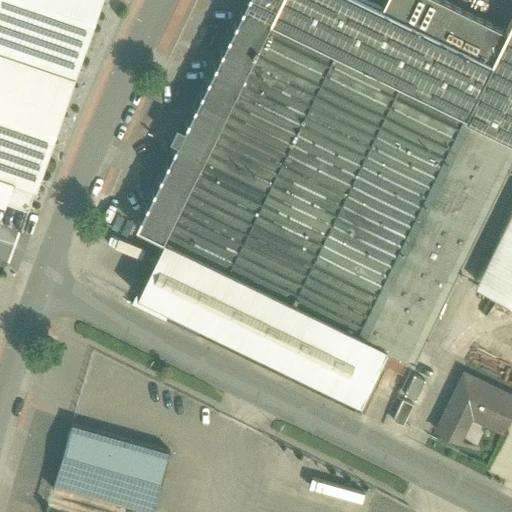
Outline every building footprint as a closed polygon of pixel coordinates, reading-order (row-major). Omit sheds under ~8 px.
[(100,0),(0,0),(0,175),(36,188),(100,0)] [(511,20),(506,32),(492,62),(382,8),(365,0),(245,0),(185,123),(186,123),(184,127),(177,123),(169,138),(177,141),(175,145),(175,144),(135,226),(163,239),(277,295),(250,349),(360,402),(387,348),(414,362),(511,161),(511,20)] [(506,32),(441,0),(385,0),(382,8),(492,62),(506,32)] [(511,207),(476,282),(511,299),(511,207)] [(511,415),(511,396),(464,373),(436,431),(456,440),(468,415),(504,432),(511,415)] [(403,400),(393,420),(404,425),(414,405),(403,400)] [(171,449),(73,422),(55,483),(153,510),(171,449)]
